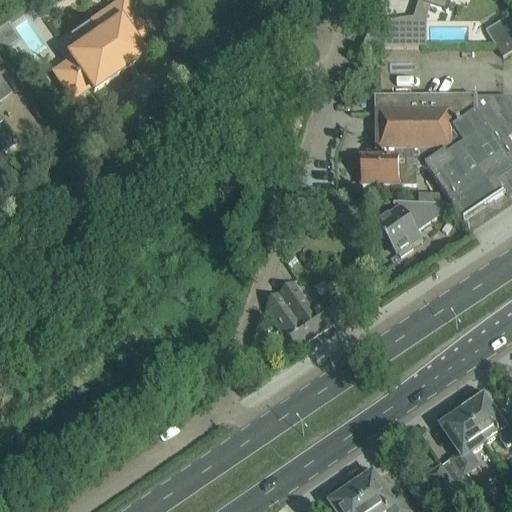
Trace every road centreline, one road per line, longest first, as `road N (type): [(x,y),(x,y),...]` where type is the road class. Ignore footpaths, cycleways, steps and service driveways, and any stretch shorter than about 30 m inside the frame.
road 1 (residential): [(0,250),(254,75),(278,70),(327,86)]
road 2 (residential): [(220,413),(327,86)]
road 3 (primary): [(237,511),(511,324)]
road 4 (primary): [(511,266),(248,446)]
